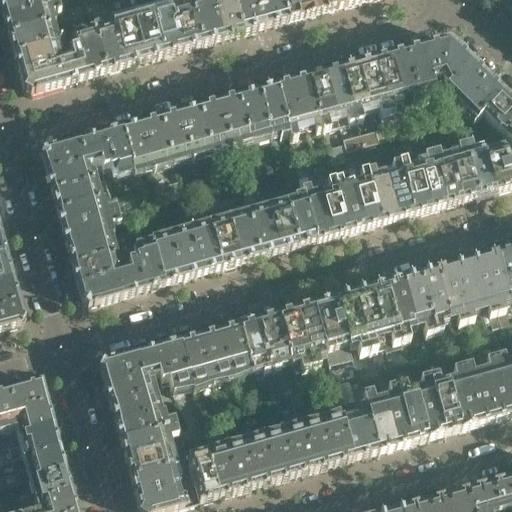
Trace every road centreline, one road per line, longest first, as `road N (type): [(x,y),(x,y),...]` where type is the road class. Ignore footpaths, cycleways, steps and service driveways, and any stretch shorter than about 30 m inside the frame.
road 1 (residential): [(0,144),(458,17)]
road 2 (residential): [(56,359),(511,227)]
road 3 (residential): [(511,448),(293,511)]
road 4 (residential): [(56,359),(0,161)]
road 5 (residential): [(106,511),(56,359)]
